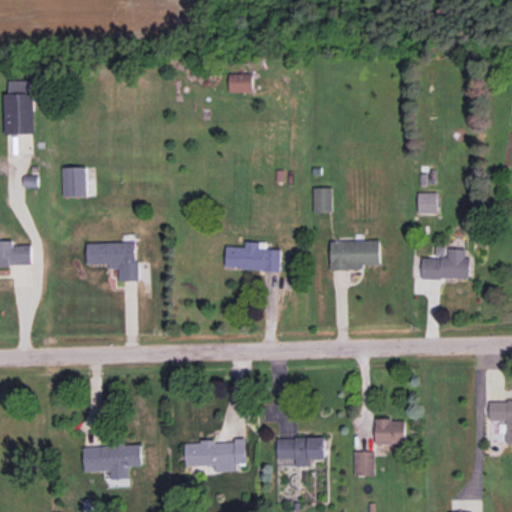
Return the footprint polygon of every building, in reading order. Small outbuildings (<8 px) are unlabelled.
[(252,91),(252,73),(229,73),(229,91),(252,91)] [(34,92),(30,92),(30,79),(8,80),(8,92),(4,92),(5,133),(35,133),(34,92)] [(87,195),(87,166),(62,167),(63,196),(87,195)] [(332,211),(332,187),(313,187),(313,211),(332,211)] [(437,191),(418,192),(419,213),(438,212),(437,191)] [(0,264),(32,264),(32,244),(13,245),(13,240),(0,239),(0,264)] [(330,240),(331,269),(364,268),(364,264),(380,264),(380,239),(330,240)] [(281,249),(267,248),(267,241),(245,240),(245,246),(226,245),(225,268),(280,270),(281,249)] [(120,280),(138,280),(137,241),(87,242),(87,263),(109,263),(109,267),(119,267),(120,280)] [(421,277),(469,278),(470,257),(465,256),(465,248),(446,248),(446,247),(436,246),(435,257),(421,257),(421,277)] [(506,442),(511,442),(511,400),(489,400),(489,420),(506,420),(506,442)] [(406,419),(375,418),(375,442),(405,443),(406,419)] [(325,436),(277,437),(277,458),(296,458),(296,465),(309,465),(309,458),(325,458),(325,436)] [(185,441),(186,465),(215,465),(215,471),(237,470),(237,465),(246,464),(246,439),(185,441)] [(83,446),(84,471),(109,470),(109,486),(129,486),(128,466),(142,465),(141,444),(83,446)] [(375,450),(355,451),(355,475),(375,474),(375,450)]
